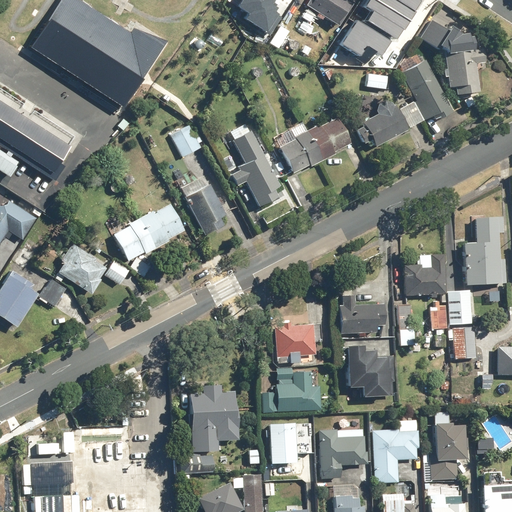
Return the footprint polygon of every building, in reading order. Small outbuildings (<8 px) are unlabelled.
[(86,0),(58,0),(31,45),(122,101),(160,41),(133,24),(131,27),(86,0)] [(272,0),(265,12),(274,18),(285,0),(272,0)] [(305,0),(303,5),(335,25),(351,1),(350,0),(305,0)] [(363,34),(359,40),(370,48),(383,29),(402,42),(413,25),(401,17),(405,11),(388,0),(369,0),(352,26),(363,34)] [(252,2),(249,1),(247,2),(245,4),(245,6),(246,9),(247,10),(250,11),(252,10),(254,8),(254,6),(254,4),(252,2)] [(431,24),(421,41),(433,48),(444,31),(431,24)] [(292,40),(290,40),(287,41),(286,42),(285,45),(286,47),(288,49),(290,49),(293,48),(294,47),(295,44),(294,42),(292,40)] [(404,49),(392,42),(382,57),(393,65),(404,49)] [(470,46),(440,50),(445,86),(452,86),(453,94),(476,91),(473,62),(481,61),(480,48),(470,49),(470,46)] [(74,86),(15,47),(0,69),(0,75),(56,112),(74,86)] [(421,59),(396,73),(421,120),(429,116),(431,121),(449,111),(421,59)] [(293,67),(291,67),(288,67),(287,69),(286,72),(287,74),(289,75),(291,76),(294,75),(295,73),(296,71),(295,69),(293,67)] [(383,75),(363,72),(361,86),(381,89),(383,75)] [(373,114),(359,121),(361,125),(352,129),(360,144),(368,140),(371,146),(404,129),(391,104),(389,105),(388,102),(381,100),(374,103),(372,110),(373,114)] [(0,170),(9,176),(19,159),(53,181),(63,166),(57,162),(67,146),(0,103),(0,170)] [(333,117),(275,148),(288,174),(347,143),(333,117)] [(186,124),(167,134),(179,157),(198,148),(186,124)] [(236,170),(227,174),(233,186),(242,181),(254,206),(275,196),(271,188),(276,186),(260,153),(234,166),(236,170)] [(114,183),(112,183),(109,183),(108,185),(107,187),(108,190),(110,191),(112,192),(115,191),(116,189),(117,187),(116,185),(114,183)] [(206,183),(180,197),(201,235),(220,225),(216,218),(222,214),(206,183)] [(0,237),(5,230),(20,240),(34,217),(8,200),(5,204),(0,205),(0,237)] [(168,203),(110,233),(124,259),(182,229),(168,203)] [(462,284),(497,282),(495,241),(493,241),(492,231),(473,232),(473,242),(460,243),(462,284)] [(28,235),(12,261),(24,269),(41,244),(28,235)] [(61,262),(55,271),(89,293),(98,279),(96,278),(103,267),(92,260),(93,258),(70,243),(59,261),(61,262)] [(401,294),(441,292),(440,253),(415,254),(415,264),(400,264),(401,294)] [(134,256),(126,267),(141,276),(148,265),(134,256)] [(111,259),(101,273),(117,284),(126,270),(111,259)] [(9,270),(0,283),(0,317),(14,326),(35,293),(28,288),(31,283),(9,270)] [(49,278),(37,295),(52,305),(64,288),(49,278)] [(445,323),(468,322),(466,291),(444,292),(445,323)] [(347,333),(373,332),(373,325),(381,325),(380,303),(372,304),(372,302),(351,303),(351,294),(338,294),(339,304),(335,304),(335,333),(336,333),(347,333)] [(396,345),(411,344),(410,328),(407,328),(406,303),(394,304),(396,345)] [(427,328),(443,327),(442,304),(425,305),(427,328)] [(296,354),(312,353),(311,342),(318,341),(316,323),(287,325),(287,321),(279,322),(280,326),(271,326),(274,363),(297,361),(296,354)] [(451,358),(472,357),(470,326),(449,327),(451,358)] [(445,335),(434,334),(434,346),(445,346),(445,335)] [(373,347),(360,348),(360,341),(344,342),(346,384),(359,383),(359,396),(392,395),(390,354),(373,354),(373,347)] [(511,346),(496,346),(496,373),(511,373),(511,346)] [(270,411),(317,409),(316,385),(308,386),(308,371),(289,372),(289,367),(273,367),(273,379),(275,379),(275,383),(272,383),(273,392),(259,392),(260,412),(270,411)] [(215,440),(235,439),(233,390),(219,391),(218,384),(199,385),(200,392),(186,393),(190,451),(215,450),(215,440)] [(300,462),(298,440),(292,441),(291,422),(266,423),(268,460),(264,460),(265,476),(287,475),(286,463),(300,462)] [(462,458),(461,424),(448,425),(448,422),(430,423),(431,451),(426,451),(427,479),(454,478),(453,459),(462,458)] [(337,465),(365,464),(364,450),(362,451),(361,435),(334,436),(334,428),(316,429),(318,478),(337,477),(337,465)] [(371,482),(395,481),(393,459),(414,458),(413,447),(416,447),(415,429),(395,430),(395,428),(368,429),(371,482)] [(76,458),(47,458),(48,506),(62,505),(61,511),(80,511),(79,464),(120,463),(120,511),(152,511),(152,460),(132,460),(132,444),(122,444),(121,431),(75,432),(76,458)] [(179,472),(198,472),(198,452),(178,453),(179,472)] [(18,511),(17,469),(0,469),(0,511),(18,511)] [(241,511),(259,511),(258,473),(240,474),(241,511)] [(236,511),(239,511),(225,483),(193,499),(199,511),(236,511)] [(511,511),(511,483),(479,485),(480,511),(511,511)] [(411,511),(411,501),(400,502),(399,492),(378,494),(379,510),(378,510),(377,511),(411,511)] [(462,511),(461,502),(458,502),(457,494),(441,496),(441,493),(425,494),(426,511),(462,511)] [(361,511),(361,505),(357,506),(356,496),(349,497),(348,494),(332,495),(333,507),(330,507),(330,511),(361,511)]
